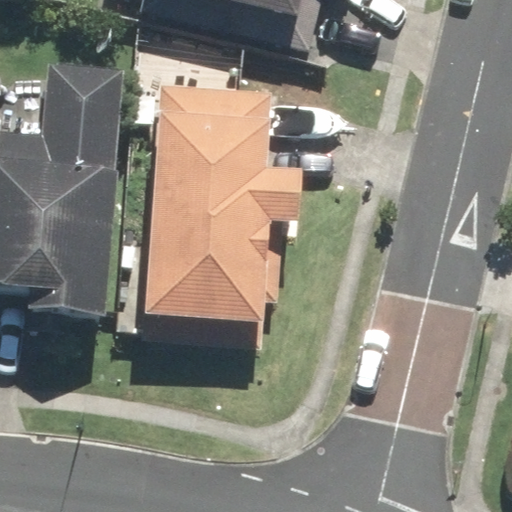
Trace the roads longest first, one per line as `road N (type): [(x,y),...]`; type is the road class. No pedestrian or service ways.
road 1 (residential): [(496,0),(383,511)]
road 2 (residential): [(0,487),(178,511)]
